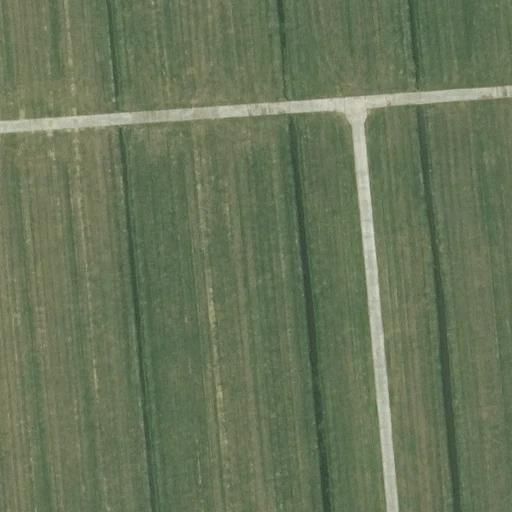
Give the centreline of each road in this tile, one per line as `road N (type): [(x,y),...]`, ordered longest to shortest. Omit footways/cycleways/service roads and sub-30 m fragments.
road 1 (track): [(390,511),(353,104)]
road 2 (track): [(0,127),(353,104)]
road 3 (track): [(353,104),(511,92)]
